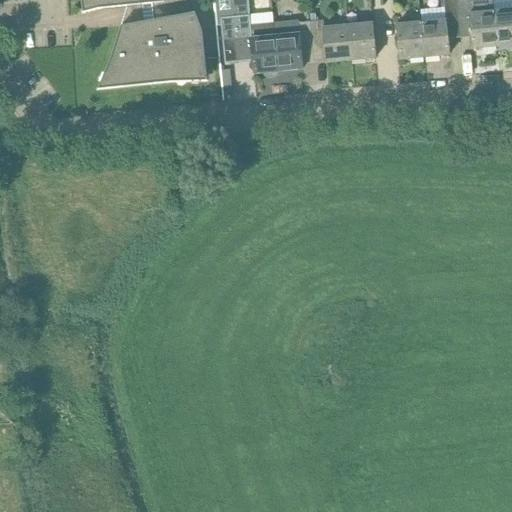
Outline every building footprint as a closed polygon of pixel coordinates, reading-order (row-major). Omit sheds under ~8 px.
[(81,0),(81,2),(98,0),(99,9),(130,6),(132,24),(121,26),(110,59),(113,88),(172,82),(171,74),(205,70),(201,31),(189,0),(81,0)] [(247,0),(214,0),(218,27),(221,26),(220,18),(249,16),(248,12),(249,12),(247,0)] [(491,0),(454,0),(459,36),(471,35),(472,49),(497,46),(493,11),(491,0)] [(511,9),(493,11),(497,46),(511,44),(511,9)] [(263,73),(264,75),(267,78),(274,77),(276,74),(276,72),(278,72),(273,23),(249,25),(249,16),(220,18),(221,26),(225,62),(252,59),(253,74),(263,73)] [(421,22),(424,58),(449,55),(445,20),(421,22)] [(301,56),(313,55),(310,22),(297,23),(296,21),(273,23),(278,72),(302,69),(301,56)] [(322,28),(322,21),(310,22),(313,55),(313,52),(325,51),(326,63),(350,61),(347,25),(322,28)] [(424,58),(421,22),(396,25),(399,60),(424,58)] [(371,23),(347,25),(350,61),(375,58),(371,23)] [(230,70),(222,70),(224,96),(232,95),(230,70)]
